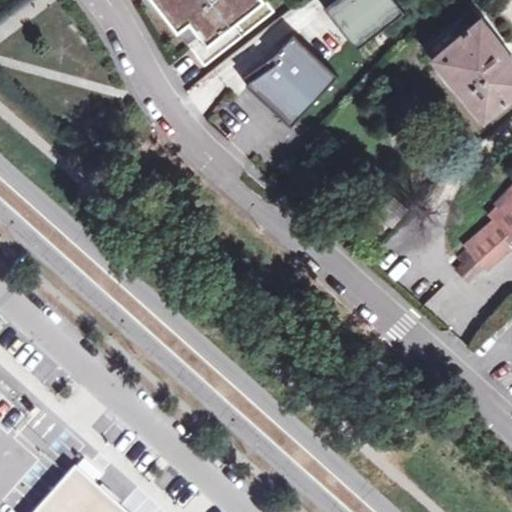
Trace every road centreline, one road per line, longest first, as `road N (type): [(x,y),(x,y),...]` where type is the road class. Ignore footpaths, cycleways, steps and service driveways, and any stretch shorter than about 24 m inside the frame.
road 1 (residential): [(100,0),(121,21),(186,147),(511,429)]
road 2 (secondary): [(387,511),(0,166)]
road 3 (secondary): [(0,214),(335,511)]
road 4 (residential): [(0,293),(244,511)]
